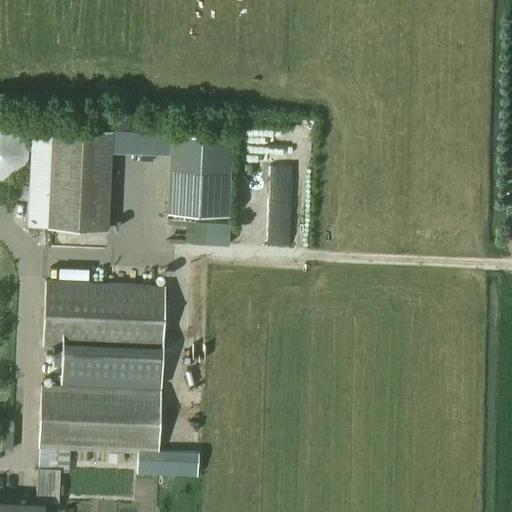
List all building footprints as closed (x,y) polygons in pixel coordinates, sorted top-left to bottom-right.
[(40,213),(47,214),(51,128),(31,127),(27,228),(39,228),(40,213)] [(47,214),(47,228),(107,231),(110,150),(111,131),(51,128),(47,214)] [(111,131),(110,150),(170,153),(171,133),(111,131)] [(270,237),(292,238),(294,208),(271,207),(270,237)] [(231,242),(232,221),(194,219),(193,241),(231,242)] [(242,220),(241,237),(263,238),(264,221),(242,220)] [(53,346),(162,350),(165,286),(45,281),(42,345),(53,346)] [(162,350),(53,346),(52,365),(61,366),(60,383),(161,387),(162,350)] [(40,386),(37,448),(157,453),(160,391),(40,386)] [(58,506),(59,469),(36,468),(35,499),(0,497),(0,511),(41,511),(41,505),(58,506)]
